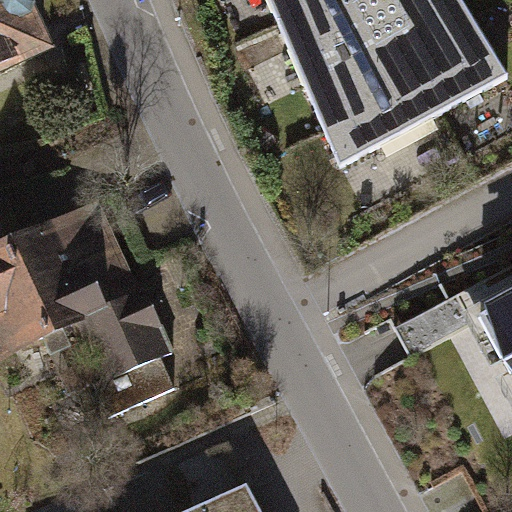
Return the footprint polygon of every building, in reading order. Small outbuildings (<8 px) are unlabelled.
[(25,0),(0,0),(0,72),(49,51),(25,0)] [(270,0),(343,163),(506,73),(459,0),(270,0)] [(1,203),(0,202),(0,360),(0,361),(74,330),(98,385),(171,352),(160,328),(179,319),(155,264),(134,273),(100,199),(16,236),(1,203)] [(511,292),(486,307),(511,352),(511,292)] [(261,511),(247,484),(183,511),(261,511)]
